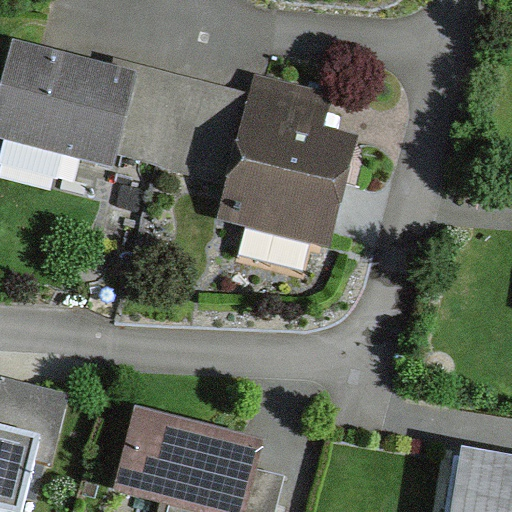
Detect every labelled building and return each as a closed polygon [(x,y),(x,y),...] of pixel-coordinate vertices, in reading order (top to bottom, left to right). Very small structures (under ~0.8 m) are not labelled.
[(137,93),(20,61),(0,133),(0,160),(110,190),(137,93)] [(334,124),(255,105),(223,235),(336,262),(360,162),(327,154),(334,124)] [(0,400),(0,511),(46,511),(74,412),(2,392),(0,400)] [(259,462),(141,428),(119,503),(149,511),(280,511),(287,491),(253,481),(259,462)] [(511,511),(511,477),(455,467),(446,511),(511,511)]
